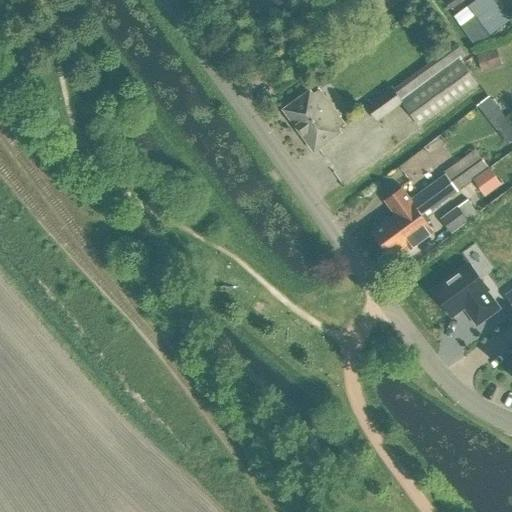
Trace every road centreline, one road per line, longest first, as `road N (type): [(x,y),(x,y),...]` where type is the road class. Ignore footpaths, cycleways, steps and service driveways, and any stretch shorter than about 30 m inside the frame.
road 1 (residential): [(383,299),(167,0)]
road 2 (unclassified): [(383,299),(351,354),(348,381),(426,511)]
road 3 (residential): [(511,423),(450,388),(383,299)]
